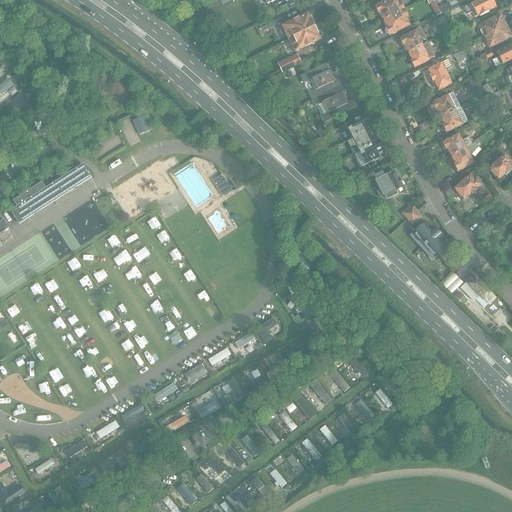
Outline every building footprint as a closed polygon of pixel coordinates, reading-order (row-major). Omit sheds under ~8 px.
[(383,21),(405,10),(401,3),(399,4),(396,0),(388,0),(375,7),(375,9),(375,10),(376,12),(377,13),(378,15),(380,14),(383,21)] [(437,16),(442,14),(438,7),(434,0),(426,0),(429,4),(430,4),(437,16)] [(496,8),(492,0),(480,0),(464,8),(467,15),(472,13),(475,18),(480,15),(480,17),(489,13),(488,11),(496,8)] [(438,7),(442,14),(452,9),(449,2),(438,7)] [(389,36),(405,28),(409,25),(406,18),(408,17),(405,10),(383,21),(386,27),(385,28),(386,30),(385,31),(386,34),(388,34),(389,36)] [(449,11),(444,14),(447,21),(453,18),(449,11)] [(289,40),(314,27),(308,14),(283,27),(289,40)] [(484,37),(506,26),(500,15),(478,26),(484,37)] [(278,16),(268,21),(271,27),(281,22),(278,16)] [(451,32),(445,20),(439,23),(445,35),(451,32)] [(506,26),(484,37),(489,48),(511,37),(506,26)] [(289,40),(295,53),(320,40),(314,27),(289,40)] [(408,53),(427,44),(420,29),(399,39),(400,40),(399,42),(401,45),(402,45),(403,47),(405,46),(408,53)] [(413,68),(434,58),(427,44),(408,53),(411,60),(410,60),(411,62),(410,64),(411,66),(413,67),(413,68)] [(511,59),(511,45),(496,53),(498,58),(492,61),(495,67),(501,64),(501,65),(511,59)] [(466,59),(463,52),(461,48),(443,56),(445,61),(454,56),(457,63),(466,59)] [(484,55),(487,60),(494,56),(492,51),(489,52),(484,55)] [(297,55),(278,64),(282,73),(302,64),(297,55)] [(335,80),(330,70),(336,67),(333,60),(300,77),(303,84),(312,80),(317,90),(309,94),(312,100),(345,84),(341,77),(335,80)] [(451,84),(441,64),(428,70),(430,74),(429,75),(429,77),(429,78),(430,81),(432,82),(433,84),(435,83),(438,90),(451,84)] [(293,68),(282,74),(285,80),(297,75),(293,68)] [(479,97),(485,94),(477,78),(470,82),(470,84),(476,95),(479,97)] [(347,103),(342,93),(348,91),(345,84),(312,100),(315,107),(323,103),(328,113),(320,117),(324,124),(346,113),(357,107),(353,100),(347,103)] [(494,93),(489,84),(487,85),(487,86),(483,88),(488,96),(491,94),(492,94),(494,93)] [(498,92),(489,97),(493,103),(502,98),(498,92)] [(440,118),(460,108),(453,93),(431,104),(432,105),(432,107),(433,109),(434,110),(435,112),(437,111),(440,118)] [(460,108),(440,118),(443,124),(442,125),(443,127),(442,128),(443,131),(445,131),(446,132),(462,124),(462,125),(468,122),(460,108)] [(352,138),(372,128),(370,123),(371,123),(371,122),(371,121),(371,120),(370,118),(369,118),(368,117),(367,117),(366,115),(345,125),(352,138)] [(151,130),(144,116),(133,121),(134,124),(139,135),(151,130)] [(93,154),(93,156),(93,158),(93,159),(94,161),(102,174),(104,175),(106,176),(109,176),(122,168),(129,165),(138,161),(144,159),(150,158),(154,158),(156,156),(159,154),(161,151),(162,149),(162,145),(160,141),(158,138),(156,135),(149,125),(151,130),(139,135),(134,124),(95,150),(94,151),(93,154)] [(320,137),(327,134),(324,128),(316,132),(320,137)] [(354,154),(359,152),(379,141),(372,128),(352,138),(356,146),(351,149),(354,154)] [(458,135),(442,143),(443,145),(442,146),(444,149),(445,149),(446,151),(448,150),(451,157),(466,149),(469,146),(472,144),(469,137),(461,141),(458,135)] [(379,141),(359,152),(366,165),(367,164),(370,168),(376,165),(374,162),(381,159),(380,158),(386,155),(383,150),(384,149),(384,148),(385,146),(384,145),(384,144),(383,143),(381,143),(380,143),(379,141)] [(466,149),(451,157),(455,163),(453,164),(454,166),(454,167),(455,170),(456,170),(457,172),(473,163),(470,157),(478,148),(475,142),(472,144),(469,146),(466,149)] [(489,169),(498,180),(505,174),(506,176),(511,170),(511,169),(511,168),(511,161),(511,160),(510,161),(505,155),(489,169)] [(477,166),(482,171),(487,166),(483,161),(477,166)] [(47,191),(42,184),(15,202),(19,209),(13,213),(18,222),(90,176),(84,167),(47,191)] [(362,177),(369,174),(366,169),(359,172),(362,177)] [(382,174),(375,177),(377,181),(376,182),(380,189),(376,190),(380,198),(383,196),(385,199),(387,200),(396,195),(396,193),(396,192),(402,188),(403,188),(402,186),(399,180),(395,172),(384,178),(382,174)] [(475,181),(470,175),(454,189),(463,200),(471,194),(472,195),(478,191),(476,189),(480,186),(480,183),(477,180),(475,181)] [(224,198),(233,192),(222,176),(213,182),(224,198)] [(483,206),(492,199),(489,195),(480,202),(483,206)] [(413,205),(402,214),(407,220),(416,212),(413,205)] [(420,219),(416,212),(407,220),(411,226),(420,219)] [(0,233),(7,229),(9,228),(3,220),(0,221),(0,233)] [(425,222),(410,236),(421,248),(422,248),(438,233),(439,232),(433,226),(431,228),(425,222)] [(422,248),(421,248),(432,261),(448,247),(443,241),(445,239),(439,232),(438,233),(422,248)] [(457,268),(462,263),(457,258),(452,263),(457,268)] [(467,283),(461,289),(474,302),(476,300),(484,308),(488,304),(489,305),(496,298),(471,274),(465,281),(467,283)] [(463,306),(468,301),(459,292),(454,297),(463,306)] [(306,296),(295,302),(305,318),(316,311),(306,296)] [(265,344),(272,340),(267,332),(278,325),(273,318),(255,329),(265,344)] [(207,373),(201,364),(183,375),(189,384),(207,373)] [(234,379),(227,383),(232,392),(223,397),(227,405),(244,396),(234,379)] [(117,457),(122,464),(129,459),(124,452),(117,457)] [(225,470),(211,454),(199,464),(204,471),(211,465),(219,476),(225,470)] [(103,467),(108,474),(115,469),(110,462),(103,467)] [(89,476),(78,483),(82,490),(93,483),(89,476)] [(1,482),(0,482),(0,500),(4,507),(26,493),(20,484),(8,492),(1,482)] [(229,497),(234,503),(239,499),(248,510),(253,505),(240,489),(229,497)] [(63,493),(52,500),(55,506),(67,499),(63,493)]
